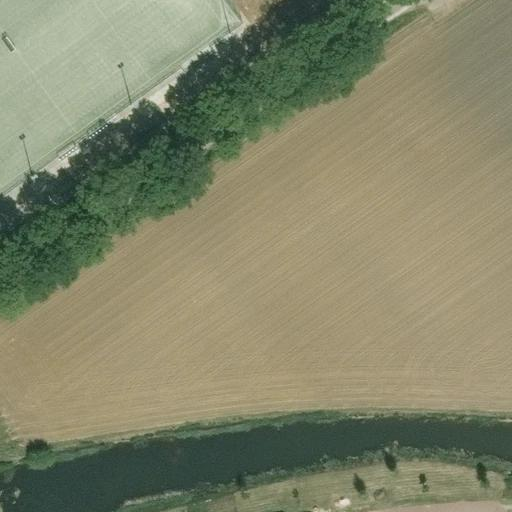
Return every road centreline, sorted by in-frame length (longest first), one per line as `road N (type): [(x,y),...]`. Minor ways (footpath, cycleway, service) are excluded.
road 1 (unclassified): [(0,283),(404,0)]
road 2 (residential): [(428,0),(455,380),(511,382)]
